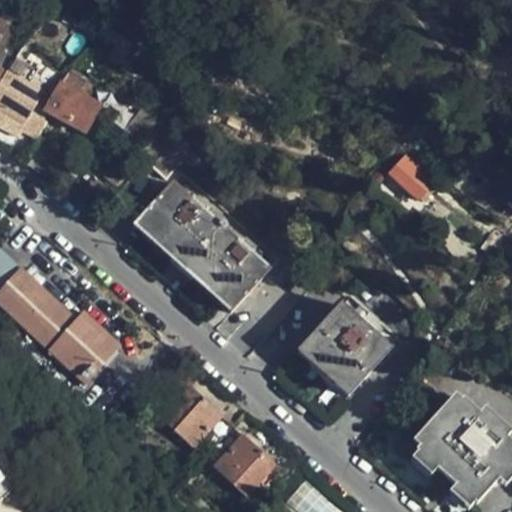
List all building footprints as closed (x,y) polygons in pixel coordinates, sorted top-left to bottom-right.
[(0,0),(0,94),(35,115),(40,107),(49,92),(0,63),(0,24),(10,6),(0,0)] [(74,71),(58,98),(50,113),(88,136),(104,110),(88,100),(97,85),(74,71)] [(49,92),(40,107),(50,113),(58,98),(49,92)] [(167,181),(186,154),(160,135),(142,163),(167,181)] [(434,187),(404,160),(393,175),(423,201),(434,187)] [(271,272),(175,185),(148,213),(137,227),(233,313),(271,272)] [(90,333),(33,285),(4,319),(88,391),(124,350),(96,326),(90,333)] [(349,399),(391,351),(342,307),(298,355),(349,399)] [(217,450),(235,429),(193,391),(165,422),(195,450),(206,440),(217,450)] [(478,505),(511,466),(511,443),(505,437),(510,432),(486,412),(481,417),(464,401),(418,451),(450,480),(458,489),(478,505)] [(277,467),(235,429),(217,450),(226,460),(217,470),(249,498),(277,467)]
